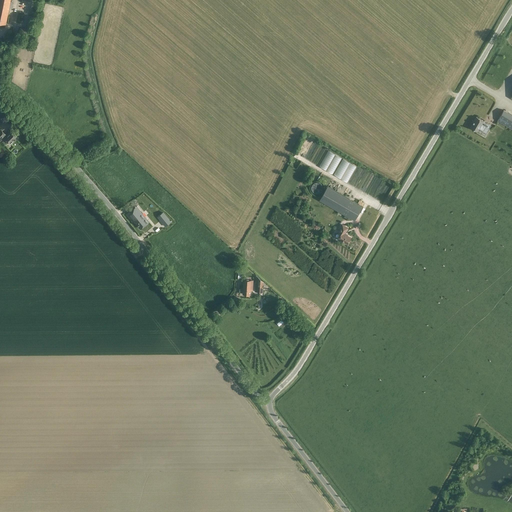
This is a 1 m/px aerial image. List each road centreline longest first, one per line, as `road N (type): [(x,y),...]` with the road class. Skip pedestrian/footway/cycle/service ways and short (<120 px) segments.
road 1 (unclassified): [(265,397),(320,332),(511,10)]
road 2 (unclassified): [(265,397),(62,145),(0,87)]
road 3 (unclassified): [(348,511),(265,397)]
